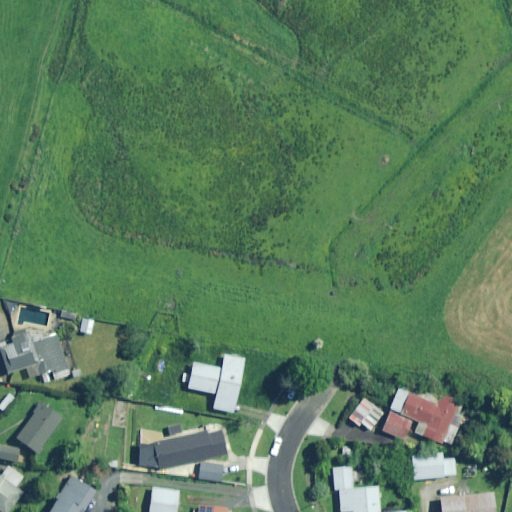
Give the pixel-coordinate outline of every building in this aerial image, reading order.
[(93,321),(82,319),(80,332),(91,334),(93,321)] [(0,342),(0,373),(1,376),(22,369),(25,380),(48,372),(51,380),(65,375),(52,336),(40,340),(38,336),(23,341),(21,335),(0,342)] [(210,411),(230,415),(242,360),(222,356),(219,370),(191,364),(186,390),(213,396),(210,411)] [(435,406),(406,394),(397,416),(416,423),(412,433),(441,445),(458,403),(439,395),(435,406)] [(368,431),(380,414),(362,400),(349,417),(368,431)] [(32,455),(58,420),(36,404),(10,440),(32,455)] [(410,422),(388,413),(380,432),(402,441),(410,422)] [(179,425),(168,428),(170,436),(181,434),(179,425)] [(156,468),(157,472),(224,456),(218,432),(205,435),(204,432),(151,444),(152,446),(136,445),(136,466),(156,468)] [(17,450),(0,446),(0,460),(14,464),(17,450)] [(440,454),(409,457),(411,482),(442,479),(440,454)] [(354,503),(354,511),(408,511),(408,505),(381,507),(379,480),(354,482),(352,459),(335,460),(337,481),(340,481),(342,504),(354,503)] [(222,466),(199,463),(197,479),(220,482),(222,466)] [(79,511),(92,493),(66,477),(45,511),(79,511)] [(5,511),(20,494),(0,478),(0,511),(5,511)] [(173,511),(176,492),(150,489),(146,511),(173,511)] [(492,511),(491,494),(438,500),(438,511),(492,511)]
